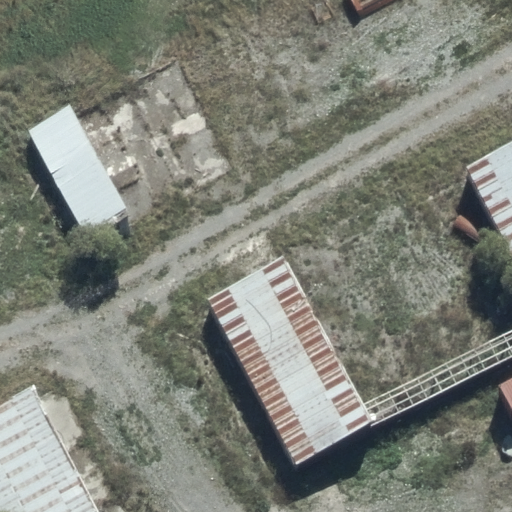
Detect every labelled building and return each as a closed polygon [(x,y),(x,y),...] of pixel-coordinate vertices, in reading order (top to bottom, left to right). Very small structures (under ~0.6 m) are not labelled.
[(66,117),(25,138),(82,247),(123,226),(66,117)] [(511,153),(460,180),(511,283),(511,153)] [(277,268),(199,311),(291,476),(369,433),(277,268)] [(83,511),(27,403),(0,417),(0,511),(83,511)] [(284,474),(247,406),(209,426),(246,494),(284,474)]
